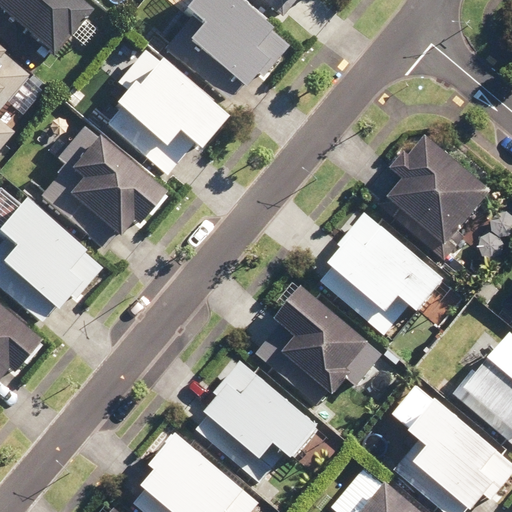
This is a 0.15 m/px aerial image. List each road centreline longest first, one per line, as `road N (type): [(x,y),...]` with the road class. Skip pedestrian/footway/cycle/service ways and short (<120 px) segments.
road 1 (residential): [(0,511),(414,29)]
road 2 (residential): [(511,112),(414,29)]
